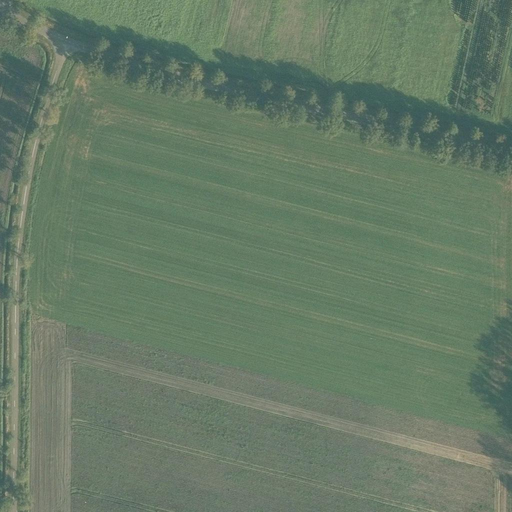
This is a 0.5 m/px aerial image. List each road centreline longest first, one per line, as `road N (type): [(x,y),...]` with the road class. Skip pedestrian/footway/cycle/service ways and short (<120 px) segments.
road 1 (unclassified): [(62,39),(18,243),(14,511)]
road 2 (unclassified): [(511,153),(213,86),(62,39)]
